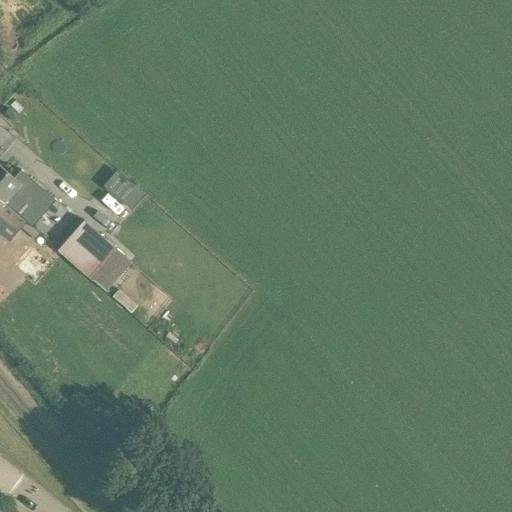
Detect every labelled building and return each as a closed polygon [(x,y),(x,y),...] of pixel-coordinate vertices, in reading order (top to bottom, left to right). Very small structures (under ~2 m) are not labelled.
[(22,185),(0,166),(0,199),(26,223),(36,212),(15,193),(22,185)] [(118,169),(105,183),(132,208),(146,193),(118,169)] [(0,220),(16,234),(26,223),(0,199),(0,220)] [(68,207),(42,236),(62,255),(89,278),(115,248),(68,207)] [(35,240),(39,234),(26,224),(22,229),(35,240)] [(132,421),(128,425),(122,430),(135,443),(148,428),(138,418),(134,422),(132,421)]
